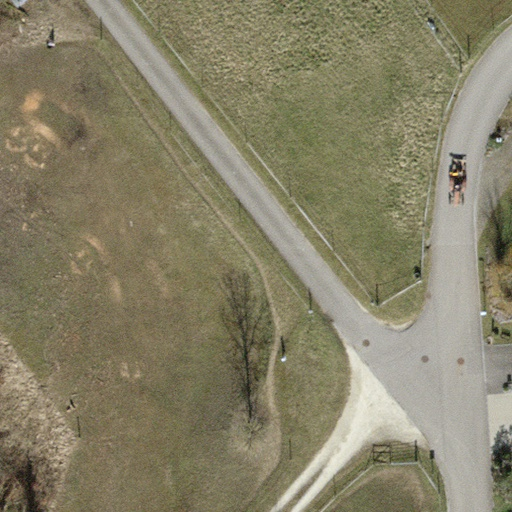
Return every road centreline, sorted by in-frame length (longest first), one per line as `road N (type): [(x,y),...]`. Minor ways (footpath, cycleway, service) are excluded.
road 1 (unclassified): [(102,0),(380,342),(456,389),(468,511)]
road 2 (track): [(511,65),(479,101),(453,189),(456,389),(362,433),(295,511)]
